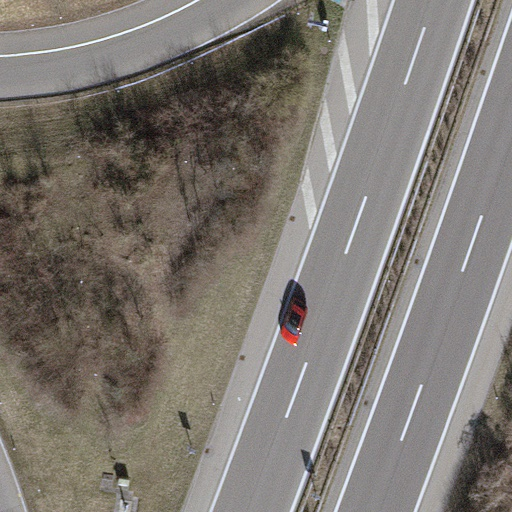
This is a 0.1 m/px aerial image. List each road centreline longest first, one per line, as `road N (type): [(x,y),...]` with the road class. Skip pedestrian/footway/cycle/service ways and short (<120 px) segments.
road 1 (motorway): [(435,0),(251,511)]
road 2 (motorway): [(376,511),(511,128)]
road 3 (motorway): [(238,0),(182,31),(95,62),(0,76)]
